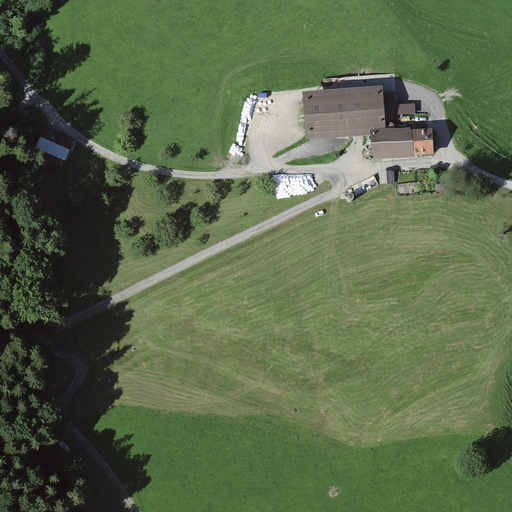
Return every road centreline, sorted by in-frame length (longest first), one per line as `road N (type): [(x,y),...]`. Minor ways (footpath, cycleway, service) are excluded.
road 1 (track): [(0,342),(45,340),(54,328),(335,192),(343,168)]
road 2 (track): [(343,168),(156,171),(74,134),(0,49)]
road 3 (track): [(136,511),(62,416),(80,364),(45,340)]
road 4 (track): [(343,168),(453,162),(511,184)]
